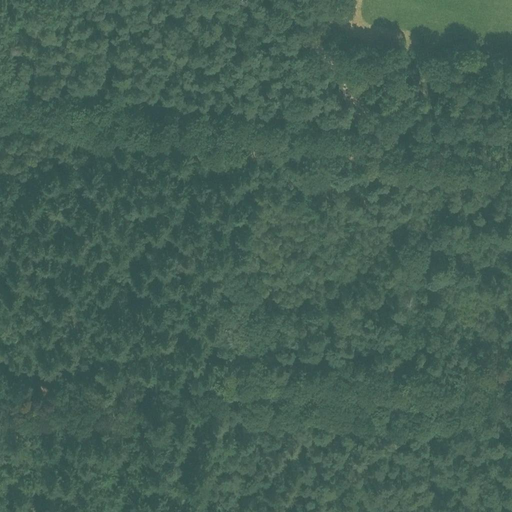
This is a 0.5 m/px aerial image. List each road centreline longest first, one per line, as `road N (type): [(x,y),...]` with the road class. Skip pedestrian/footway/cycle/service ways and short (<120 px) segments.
road 1 (track): [(0,82),(392,122)]
road 2 (track): [(392,122),(287,0)]
road 3 (track): [(392,122),(511,133)]
